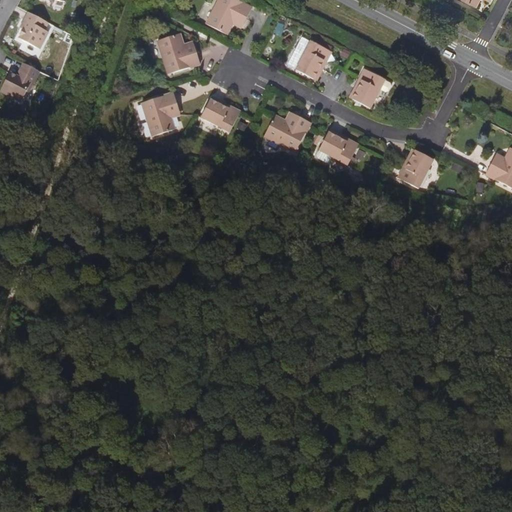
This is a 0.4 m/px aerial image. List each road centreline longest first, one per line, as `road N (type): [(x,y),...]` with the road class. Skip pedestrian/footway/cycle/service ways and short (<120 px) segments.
road 1 (residential): [(237,73),(266,73),(376,130),(434,135),(473,59)]
road 2 (tertiary): [(358,0),(473,59)]
